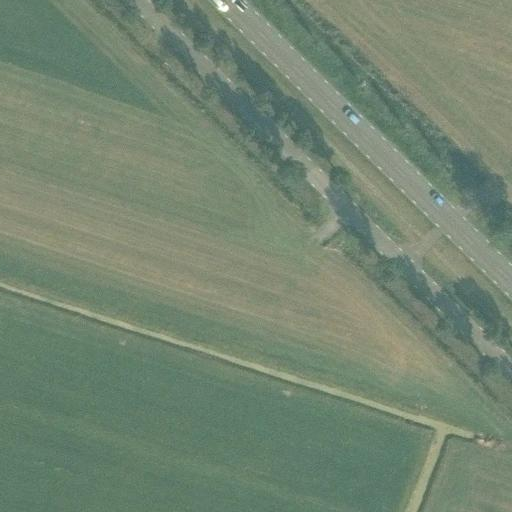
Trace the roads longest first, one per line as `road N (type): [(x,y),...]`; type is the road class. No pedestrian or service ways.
road 1 (unclassified): [(136,0),(511,370)]
road 2 (primary): [(511,282),(226,0)]
